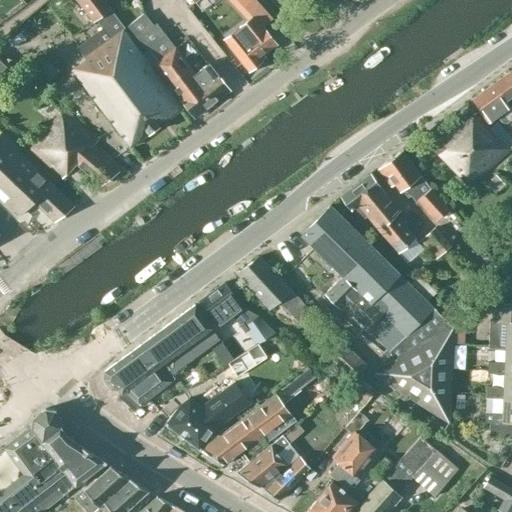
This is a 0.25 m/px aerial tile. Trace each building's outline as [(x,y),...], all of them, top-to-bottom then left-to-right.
[(85,57),(71,69),(129,147),(181,108),(170,94),(140,55),(143,53),(124,30),(125,29),(104,0),(76,0),(92,22),(96,19),(103,29),(77,47),(85,57)] [(276,45),(263,27),(272,19),(255,0),(249,0),(238,10),(246,20),(237,29),(241,34),(228,44),(248,71),(251,69),(255,71),(261,66),(260,62),(265,58),(263,55),(276,45)] [(144,13),(128,26),(146,50),(143,53),(140,55),(170,94),(171,93),(173,92),(174,91),(195,119),(212,105),(230,91),(208,62),(195,72),(176,45),(175,47),(156,23),(153,25),(144,13)] [(0,60),(0,77),(9,69),(0,60)] [(511,71),(494,85),(506,101),(511,96),(511,71)] [(511,109),(509,106),(506,101),(494,85),(475,99),(475,104),(479,110),(483,112),(490,121),(498,115),(504,122),(511,116),(511,109)] [(62,179),(76,164),(101,185),(123,168),(94,144),(97,140),(63,110),(30,149),(62,179)] [(461,121),(431,148),(467,188),(511,148),(511,142),(496,124),(490,129),(476,113),(464,124),(461,121)] [(0,136),(0,200),(16,217),(32,200),(54,221),(73,205),(17,151),(20,148),(4,132),(0,136)] [(431,189),(421,177),(402,151),(379,168),(392,186),(395,184),(401,192),(402,190),(408,198),(411,196),(416,203),(418,202),(435,221),(450,209),(432,188),(431,189)] [(492,173),(499,184),(510,177),(503,165),(492,173)] [(341,196),(342,196),(351,209),(360,221),(367,216),(399,254),(416,238),(397,215),(401,212),(371,173),(341,196)] [(394,358),(376,368),(375,377),(451,423),(454,327),(437,310),(436,312),(427,303),(408,283),(331,206),(302,235),(344,276),(326,295),(351,319),(354,316),(390,351),(391,350),(394,358)] [(436,258),(455,241),(440,224),(420,241),(436,258)] [(300,323),(312,312),(261,256),(237,274),(270,310),(279,301),(300,323)] [(417,274),(408,283),(427,303),(437,294),(417,274)] [(225,283),(200,302),(218,326),(243,307),(225,283)] [(511,303),(493,303),(492,321),(490,321),(489,349),(505,350),(506,350),(506,347),(511,347),(511,303)] [(117,389),(122,395),(130,389),(141,403),(175,378),(172,374),(221,339),(196,305),(111,366),(111,365),(104,370),(103,377),(111,388),(117,389)] [(258,343),(269,337),(276,332),(260,315),(246,325),(258,343)] [(339,338),(323,356),(352,383),(368,365),(339,338)] [(237,379),(268,359),(259,344),(228,364),(237,379)] [(488,374),(505,375),(505,373),(511,372),(511,347),(506,347),(506,350),(505,350),(505,364),(488,363),(488,374)] [(308,366),(276,391),(283,401),(316,377),(308,366)] [(505,375),(504,389),(487,388),(486,399),(503,400),(504,400),(504,397),(511,397),(511,372),(505,373),(505,375)] [(250,374),(235,385),(249,403),(264,393),(250,374)] [(222,424),(249,403),(235,385),(235,384),(202,408),(190,399),(182,404),(166,425),(200,449),(220,422),(222,424)] [(267,442),(296,421),(276,395),(201,450),(224,465),(247,448),(252,456),(268,444),(267,442)] [(511,397),(504,397),(504,400),(503,400),(486,399),(486,412),(485,424),(491,424),(490,437),(511,437),(511,397)] [(44,511),(78,486),(77,485),(107,462),(95,455),(84,448),(70,439),(60,425),(61,425),(62,420),(55,410),(47,409),(34,418),(33,428),(4,448),(23,474),(21,474),(0,490),(0,511),(44,511)] [(363,437),(357,432),(369,419),(359,412),(345,428),(352,434),(333,458),(340,463),(331,474),(343,484),(340,487),(332,481),(330,484),(328,483),(322,493),(307,511),(350,511),(358,502),(343,490),(350,483),(353,486),(358,479),(355,476),(377,448),(369,442),(373,438),(367,433),(363,437)] [(299,455),(283,436),(237,473),(281,500),(310,469),(300,457),(281,472),(279,471),(299,455)] [(417,441),(396,464),(382,480),(353,511),(386,511),(401,496),(397,494),(412,477),(434,496),(458,469),(437,450),(432,455),(417,441)] [(371,471),(382,480),(396,464),(385,454),(371,471)] [(83,489),(98,506),(130,478),(111,465),(83,489)] [(505,500),(499,510),(502,511),(511,511),(511,489),(490,477),(484,487),(505,500)] [(130,478),(98,506),(98,507),(94,511),(95,511),(125,511),(148,492),(149,490),(130,478)] [(167,511),(172,504),(156,495),(137,511),(167,511)]
